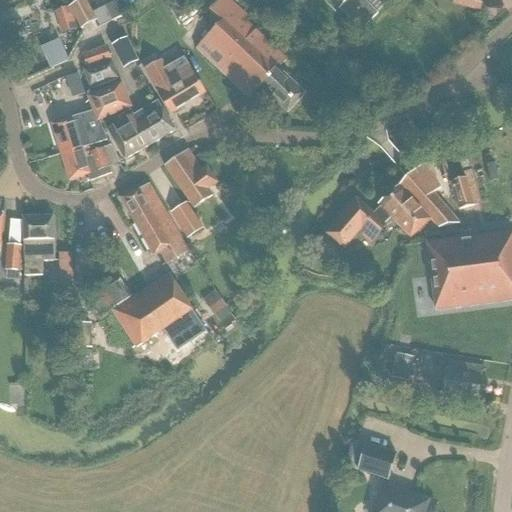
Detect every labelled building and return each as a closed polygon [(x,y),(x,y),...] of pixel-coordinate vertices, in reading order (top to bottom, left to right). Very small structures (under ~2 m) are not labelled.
[(85,0),(84,0),(69,8),(81,30),(97,21),(85,0)] [(121,0),(114,0),(108,5),(116,16),(127,8),(121,0)] [(219,24),(196,49),(250,99),(260,88),(288,114),(306,95),(278,69),(286,60),(246,22),(250,19),(229,0),(220,0),(208,13),(219,24)] [(378,14),(363,0),(329,0),(361,31),(378,14)] [(483,0),(454,0),(453,5),(480,12),(483,0)] [(111,45),(123,70),(138,61),(126,37),(111,45)] [(105,45),(82,55),(88,70),(84,71),(91,89),(117,78),(110,61),(111,60),(105,45)] [(206,94),(187,57),(168,67),(164,59),(146,68),(170,115),(206,94)] [(88,98),(94,113),(79,118),(78,117),(52,125),(61,154),(89,145),(108,139),(101,121),(131,108),(121,84),(88,98)] [(161,107),(157,102),(133,116),(150,146),(175,131),(161,107)] [(121,123),(107,131),(111,137),(125,161),(150,146),(133,116),(130,111),(118,118),(121,123)] [(92,154),(89,145),(61,154),(70,181),(87,176),(89,183),(112,174),(109,168),(120,162),(113,147),(92,154)] [(165,167),(194,209),(213,196),(209,190),(217,184),(206,168),(201,171),(188,151),(165,167)] [(437,160),(442,178),(449,176),(445,158),(437,160)] [(410,239),(431,220),(436,227),(459,224),(434,195),(441,189),(427,165),(415,172),(379,205),(380,207),(375,212),(386,223),(391,218),(410,239)] [(471,171),(464,173),(465,177),(450,181),(458,211),(474,207),(474,206),(479,204),(472,179),(473,179),(471,171)] [(163,207),(149,184),(122,200),(135,224),(163,207)] [(357,200),(326,235),(338,244),(344,250),(358,233),(371,244),(387,227),(384,224),(386,223),(375,212),(373,214),(357,200)] [(203,230),(186,203),(170,214),(187,241),(203,230)] [(135,224),(154,257),(160,254),(167,264),(184,254),(177,243),(182,241),(163,207),(135,224)] [(23,218),(24,242),(26,277),(44,276),(43,262),(55,262),(53,217),(23,218)] [(511,231),(427,243),(436,311),(511,301),(511,231)] [(21,246),(7,245),(5,271),(18,272),(21,246)] [(72,254),(59,254),(60,272),(66,272),(73,272),(72,254)] [(102,257),(90,265),(98,277),(110,269),(102,257)] [(66,272),(60,272),(60,289),(72,288),(72,272),(66,272)] [(97,287),(105,300),(99,304),(106,314),(112,311),(132,298),(117,275),(97,287)] [(136,349),(163,331),(176,350),(190,341),(206,331),(170,276),(133,300),(113,313),(136,349)] [(15,284),(15,296),(24,295),(23,283),(15,284)] [(213,292),(202,300),(213,316),(225,308),(213,292)] [(447,330),(471,327),(471,330),(495,327),(492,309),(469,312),(469,313),(445,316),(447,330)] [(75,324),(76,352),(77,353),(91,351),(90,323),(75,324)] [(396,354),(390,379),(408,382),(413,358),(396,354)] [(449,362),(447,372),(443,396),(478,401),(482,378),(481,378),(483,367),(449,362)] [(388,481),(396,455),(366,445),(358,471),(388,481)] [(373,511),(425,511),(428,502),(382,487),(373,511)]
